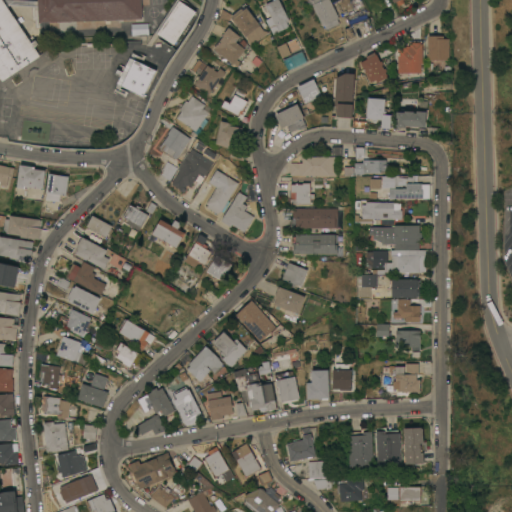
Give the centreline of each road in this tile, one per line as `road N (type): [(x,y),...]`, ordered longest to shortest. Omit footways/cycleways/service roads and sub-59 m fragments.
road 1 (residential): [(109,451),(111,424),(132,391),(263,263),(271,232),(257,139),(270,100),(439,4)]
road 2 (residential): [(35,511),(25,367),(41,264),(56,236),(127,164)]
road 3 (residential): [(439,511),(436,153)]
road 4 (residential): [(109,451),(300,416),(439,406)]
road 5 (residential): [(511,365),(490,304),(485,116)]
road 6 (residential): [(264,179),(290,150),(315,138),(436,153)]
road 7 (residential): [(127,164),(205,25),(210,0)]
road 8 (residential): [(127,164),(263,263)]
road 9 (residential): [(0,150),(127,164)]
